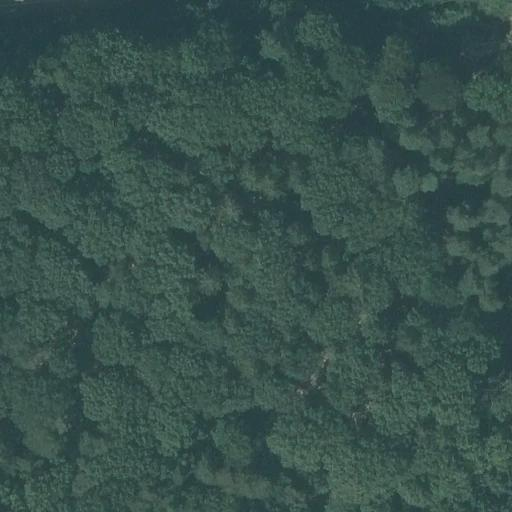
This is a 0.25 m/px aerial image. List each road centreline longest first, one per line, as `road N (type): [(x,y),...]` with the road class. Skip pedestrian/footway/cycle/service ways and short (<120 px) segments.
road 1 (track): [(511,40),(312,75),(239,77),(0,111)]
road 2 (track): [(0,86),(270,52),(492,0)]
road 3 (track): [(257,53),(266,78),(313,114),(511,440)]
road 4 (track): [(0,482),(164,511)]
